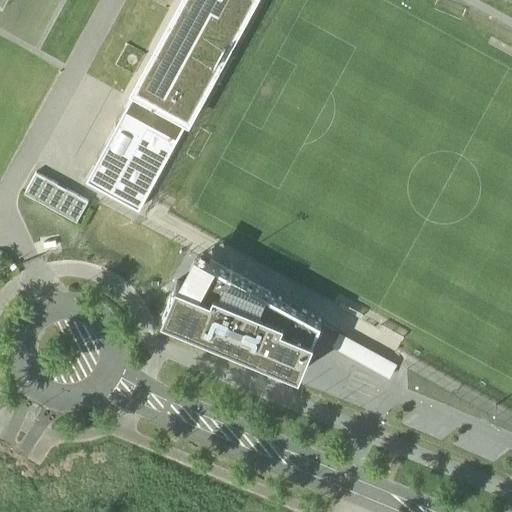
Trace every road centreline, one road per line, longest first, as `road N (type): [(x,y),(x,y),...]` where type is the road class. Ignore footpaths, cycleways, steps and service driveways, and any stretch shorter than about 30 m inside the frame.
road 1 (unclassified): [(452,511),(147,385),(118,356)]
road 2 (unclassified): [(98,389),(382,511)]
road 3 (unclassified): [(118,356),(111,327),(86,308),(58,309),(33,330),(28,356),(42,385),(71,397),(98,389)]
